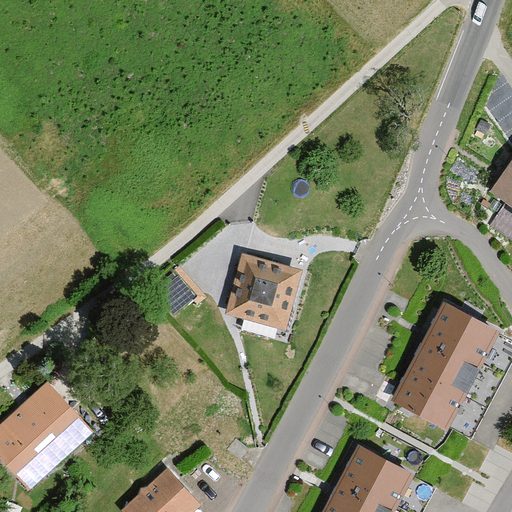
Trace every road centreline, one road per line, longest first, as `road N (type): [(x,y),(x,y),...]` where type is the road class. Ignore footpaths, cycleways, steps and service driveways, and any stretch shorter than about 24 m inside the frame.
road 1 (residential): [(449,0),(177,244),(0,369)]
road 2 (tertiary): [(415,206),(381,251),(251,511)]
road 3 (tertiary): [(487,3),(415,206)]
road 4 (residential): [(415,206),(476,240),(511,292)]
